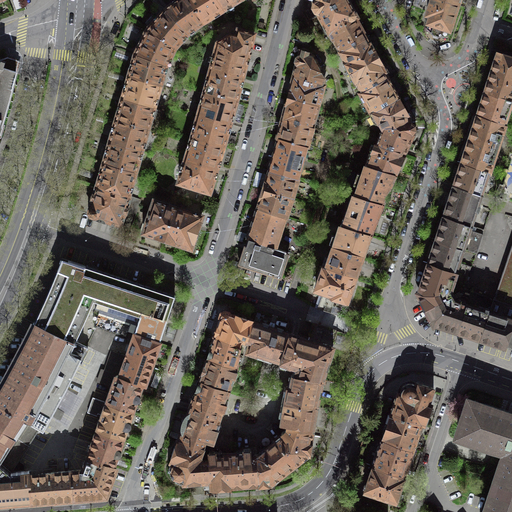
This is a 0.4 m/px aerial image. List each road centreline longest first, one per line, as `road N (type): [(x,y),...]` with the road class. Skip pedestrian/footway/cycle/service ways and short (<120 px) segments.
road 1 (residential): [(207,279),(289,0)]
road 2 (residential): [(444,85),(445,123),(387,305)]
road 3 (secondary): [(80,10),(66,102),(32,221)]
road 4 (residential): [(125,511),(191,327)]
road 5 (residential): [(42,25),(0,195)]
road 6 (residential): [(462,362),(412,511)]
road 7 (residential): [(32,221),(173,268)]
road 8 (secondary): [(369,372),(331,467),(310,494)]
